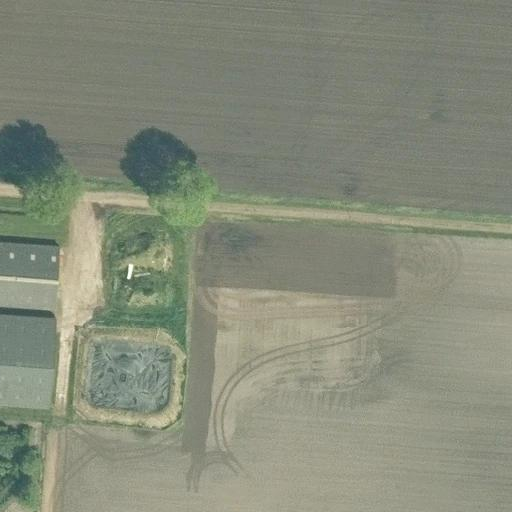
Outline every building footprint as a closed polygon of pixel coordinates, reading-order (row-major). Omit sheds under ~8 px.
[(344,233),(345,272),(375,271),(374,233),(344,233)] [(0,304),(53,308),(58,247),(0,242),(0,304)] [(191,267),(191,245),(150,245),(149,267),(191,267)] [(281,272),(281,252),(206,251),(206,271),(281,272)] [(371,276),(345,275),(345,299),(370,299),(371,276)] [(0,314),(0,396),(47,400),(53,318),(0,314)] [(92,363),(89,404),(159,410),(162,368),(92,363)]
